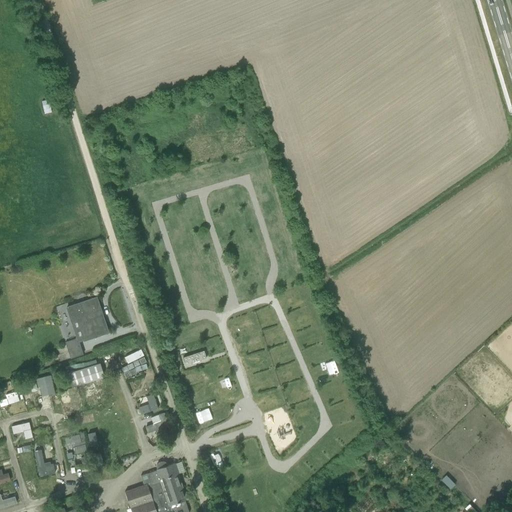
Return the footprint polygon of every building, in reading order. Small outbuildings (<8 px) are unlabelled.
[(42,102),(44,114),(51,113),(48,100),(42,102)] [(68,307),(66,307),(70,322),(77,320),(82,337),(84,341),(108,333),(102,315),(98,316),(92,299),(95,298),(68,307)] [(70,359),(83,355),(79,342),(78,338),(76,339),(65,343),(70,359)] [(140,347),(123,360),(127,366),(144,353),(140,347)] [(203,351),(184,357),(186,365),(205,359),(203,351)] [(148,358),(124,368),(127,375),(151,365),(148,358)] [(72,388),(104,378),(100,363),(67,373),(72,388)] [(35,379),(37,387),(39,386),(42,396),(54,393),(50,375),(44,377),(35,379)] [(105,380),(90,384),(92,391),(94,390),(107,386),(105,380)] [(29,384),(21,386),(23,393),(27,392),(26,389),(30,388),(29,384)] [(94,390),(92,391),(90,384),(81,387),(87,405),(93,403),(91,398),(96,397),(94,390)] [(17,392),(0,396),(0,403),(1,407),(19,402),(17,392)] [(76,394),(61,398),(63,405),(70,403),(73,414),(80,412),(76,394)] [(141,415),(157,409),(153,394),(146,396),(148,404),(138,407),(141,415)] [(205,409),(195,413),(200,424),(210,419),(205,409)] [(165,419),(145,427),(147,434),(155,431),(157,437),(168,433),(166,427),(168,426),(165,419)] [(29,422),(11,426),(13,434),(23,432),(25,439),(32,437),(29,422)] [(83,433),(64,438),(66,446),(72,444),(72,447),(86,444),(83,433)] [(39,476),(54,473),(52,463),(49,464),(49,461),(43,462),(40,449),(34,451),(39,476)] [(156,464),(156,467),(157,469),(157,470),(171,511),(187,511),(188,511),(184,501),(186,500),(177,474),(178,474),(175,463),(168,465),(166,463),(164,461),(161,462),(159,462),(156,464)] [(92,478),(89,468),(81,470),(84,480),(92,478)] [(0,483),(9,481),(6,473),(2,474),(0,469),(0,483)] [(143,485),(125,492),(128,502),(130,506),(131,511),(188,511),(187,511),(171,511),(157,470),(146,474),(140,476),(143,485)] [(451,489),(456,484),(447,475),(442,480),(451,489)] [(26,483),(31,499),(38,496),(34,481),(26,483)] [(0,494),(0,507),(16,503),(14,497),(2,501),(0,494)]
